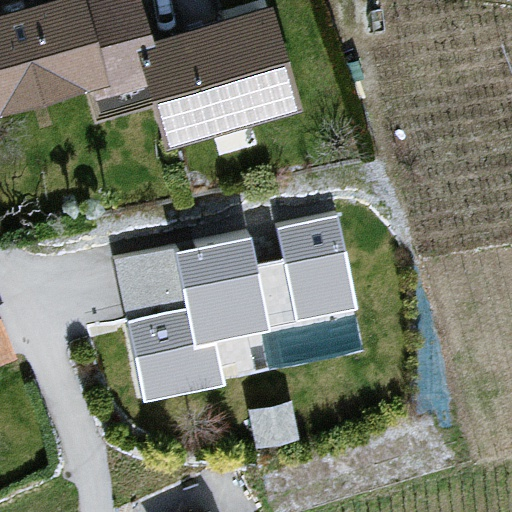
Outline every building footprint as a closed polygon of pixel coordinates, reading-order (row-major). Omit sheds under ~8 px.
[(127,0),(37,0),(0,10),(0,108),(139,71),(157,138),(286,103),(261,13),(140,45),(127,0)] [(336,213),(276,225),(296,322),(356,310),(336,213)] [(270,332),(247,226),(111,255),(142,401),(225,383),(216,343),(270,332)] [(0,332),(0,365),(11,362),(0,332)] [(217,511),(210,495),(167,511),(217,511)]
